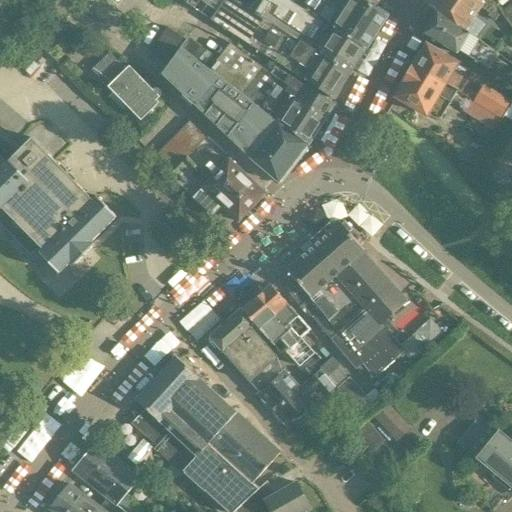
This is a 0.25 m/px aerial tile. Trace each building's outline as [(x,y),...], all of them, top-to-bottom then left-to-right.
[(29,11),(16,0),(0,0),(0,15),(15,28),(29,11)] [(333,98),(354,66),(339,56),(334,63),(320,54),(321,53),(288,32),(249,7),(238,0),(224,0),(211,19),(304,80),(333,98)] [(288,32),(321,53),(320,54),(334,63),(339,56),(354,66),(365,49),(333,28),(333,27),(304,8),(303,9),(288,0),(255,0),(249,7),(288,32)] [(333,28),(365,49),(387,15),(363,0),(342,0),(348,4),(333,27),(333,28)] [(432,0),(429,5),(436,10),(462,29),(478,6),(487,13),(486,15),(490,18),(496,8),(494,5),(496,2),(493,0),(432,0)] [(511,2),(499,13),(511,29),(511,2)] [(462,29),(436,10),(422,33),(456,53),(458,50),(488,68),(498,55),(462,29)] [(36,44),(46,54),(71,31),(50,16),(36,44)] [(168,26),(149,52),(166,64),(185,38),(168,26)] [(22,68),(38,48),(29,41),(13,60),(22,68)] [(284,127),(307,144),(308,145),(324,119),(282,89),(285,85),(282,83),(229,43),(209,69),(257,106),(284,127)] [(414,64),(444,83),(449,74),(463,82),(470,71),(426,44),(414,64)] [(278,181),(307,144),(284,127),(264,111),(257,106),(209,69),(180,47),(162,73),(260,166),(278,181)] [(154,89),(153,90),(130,66),(126,70),(110,53),(92,70),(113,92),(109,97),(126,114),(130,109),(142,121),(160,103),(157,100),(160,97),(161,96),(162,95),(162,94),(162,93),(161,92),(161,90),(160,90),(159,89),(158,89),(157,88),(155,89),(154,89)] [(444,83),(414,64),(412,64),(400,83),(402,84),(395,96),(396,97),(425,115),(426,114),(439,122),(457,92),(443,84),(444,83)] [(282,89),(324,119),(334,105),(288,75),(282,83),(285,85),(282,89)] [(511,101),(511,100),(484,84),(474,102),(502,118),(511,101)] [(188,122),(179,131),(196,148),(205,139),(188,122)] [(188,157),(196,148),(179,131),(171,140),(188,157)] [(0,210),(2,209),(42,249),(39,253),(38,253),(59,274),(70,263),(74,266),(94,245),(91,242),(108,226),(117,217),(96,196),(92,200),(89,197),(54,161),(53,160),(32,138),(17,153),(7,163),(0,157),(0,210)] [(171,140),(162,149),(179,166),(186,159),(188,157),(171,140)] [(170,175),(179,166),(162,149),(153,158),(170,175)] [(186,159),(179,166),(170,175),(211,218),(222,208),(238,224),(265,196),(229,161),(202,189),(189,176),(196,169),(186,159)] [(405,304),(367,260),(361,253),(363,251),(362,251),(344,230),(348,227),(342,219),(340,217),(336,221),(334,219),(328,224),(324,219),(303,238),(307,242),(280,265),(285,271),(286,273),(292,279),(286,285),(294,294),(293,294),(330,339),(356,370),(368,359),(356,346),(381,324),(405,304)] [(308,331),(283,302),(270,287),(258,298),(284,329),(287,326),(295,335),(293,338),(297,341),(299,339),(308,331)] [(258,298),(243,311),(254,326),(272,346),(280,339),(287,348),(282,352),(297,368),(312,355),(299,339),(297,341),(293,338),(295,335),(287,326),(284,329),(258,298)] [(254,326),(243,311),(210,340),(249,384),(276,359),(250,329),(254,326)] [(381,324),(356,346),(368,359),(380,373),(404,351),(381,324)] [(227,511),(232,511),(233,511),(254,492),(249,488),(278,455),(175,357),(136,402),(148,413),(135,426),(159,449),(157,451),(181,474),(202,493),(204,490),(227,511)] [(282,373),(257,395),(284,424),(308,402),(305,398),(312,392),(327,408),(340,396),(318,371),(297,390),(282,373)] [(391,436),(405,423),(388,403),(373,416),(391,436)] [(511,488),(511,443),(478,416),(456,444),(476,460),(477,459),(511,488)] [(125,497),(141,478),(96,443),(72,471),(123,511),(135,511),(139,509),(125,497)] [(254,492),(233,511),(232,511),(269,511),(271,511),(302,511),(309,508),(295,484),(275,495),(267,481),(254,492)] [(68,486),(64,483),(58,490),(62,493),(56,500),(52,497),(47,505),(50,508),(49,509),(52,511),(104,511),(69,484),(68,486)]
